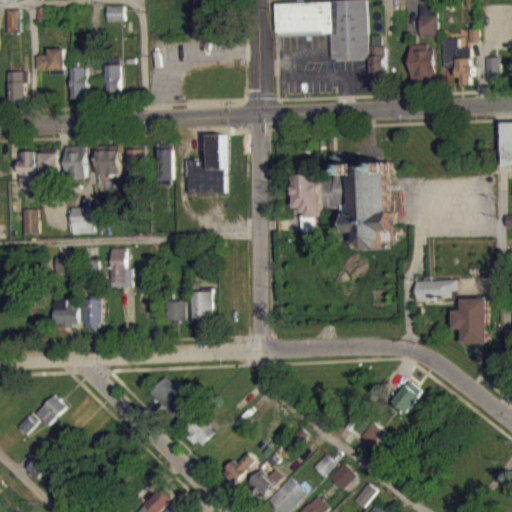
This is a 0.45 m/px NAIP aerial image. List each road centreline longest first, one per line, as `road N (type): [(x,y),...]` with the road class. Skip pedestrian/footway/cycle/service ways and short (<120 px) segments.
road 1 (residential): [(0,362),(368,343),(428,357),(511,414)]
road 2 (tertiary): [(0,123),(511,103)]
road 3 (residential): [(255,0),(261,348)]
road 4 (residential): [(77,360),(243,511)]
